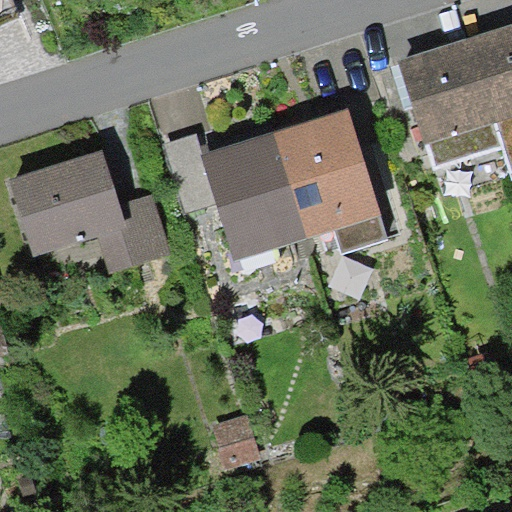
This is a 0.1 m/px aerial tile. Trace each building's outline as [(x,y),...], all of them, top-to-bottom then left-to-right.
[(511,23),(503,26),(467,38),(502,147),(511,177),(511,23)] [(502,147),(467,38),(432,49),(398,60),(425,144),(426,144),(434,169),(502,147)] [(309,120),(274,131),(307,237),(334,229),(342,255),(389,240),(348,108),(309,120)] [(307,237),(274,131),(235,143),(203,153),(201,153),(216,203),(234,259),(307,237)] [(203,153),(197,133),(163,144),(185,213),(216,203),(201,153),(203,153)] [(57,164),(10,180),(35,256),(98,236),(127,226),(120,204),(102,150),(57,164)] [(151,193),(120,204),(127,226),(98,236),(110,272),(170,252),(151,193)] [(0,324),(0,357),(9,355),(0,324)] [(248,415),(213,426),(227,468),(261,457),(248,415)]
